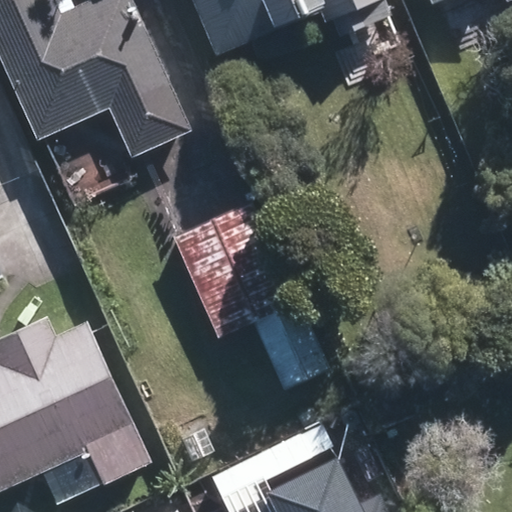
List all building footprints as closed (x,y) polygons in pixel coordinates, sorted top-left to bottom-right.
[(185,130),(125,0),(83,0),(54,14),(47,0),(0,0),(0,75),(29,139),(100,106),(124,159),(185,130)] [(186,0),(209,57),(315,11),(320,25),(329,20),(336,37),(387,15),(380,0),(186,0)] [(248,199),(168,236),(207,320),(213,332),(245,318),(277,386),(325,365),(248,199)] [(0,485),(80,449),(96,484),(147,460),(84,321),(51,335),(42,316),(0,334),(0,485)] [(197,412),(167,426),(186,468),(216,453),(197,412)]
